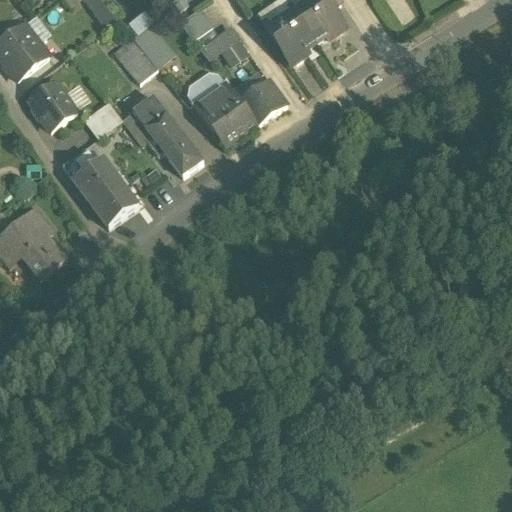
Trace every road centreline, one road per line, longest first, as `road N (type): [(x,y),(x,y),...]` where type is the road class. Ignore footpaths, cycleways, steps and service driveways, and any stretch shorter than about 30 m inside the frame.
road 1 (residential): [(315,127),(86,303),(0,387)]
road 2 (residential): [(510,0),(315,127)]
road 3 (residential): [(224,0),(315,127)]
